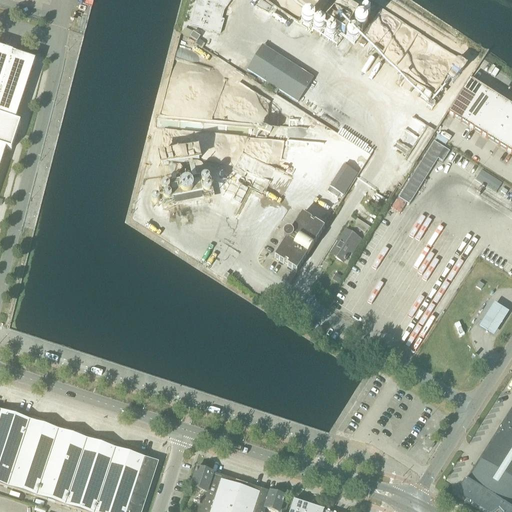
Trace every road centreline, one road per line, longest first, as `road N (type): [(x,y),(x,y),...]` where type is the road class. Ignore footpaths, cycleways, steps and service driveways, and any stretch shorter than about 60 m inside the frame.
road 1 (unclassified): [(0,285),(59,54),(52,39),(0,22)]
road 2 (tertiary): [(371,489),(184,429)]
road 3 (tertiary): [(184,429),(0,368)]
road 4 (unclassified): [(294,297),(362,189)]
